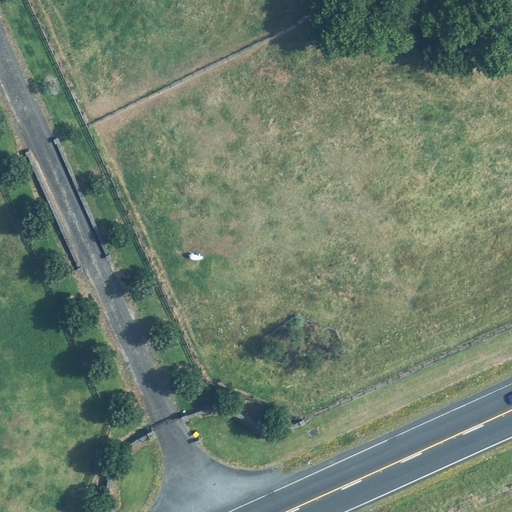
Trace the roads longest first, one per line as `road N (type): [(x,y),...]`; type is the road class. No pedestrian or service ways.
road 1 (track): [(205,511),(0,42)]
road 2 (secondary): [(511,404),(279,511)]
